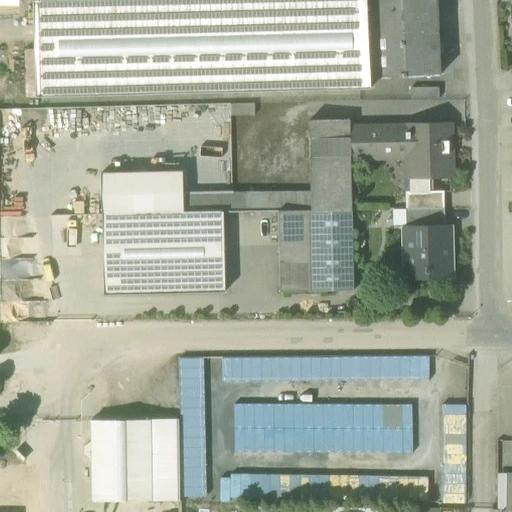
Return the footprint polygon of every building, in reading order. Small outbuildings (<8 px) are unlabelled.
[(370,80),(371,80),(369,34),(367,0),(37,0),(33,0),(35,97),(371,89),(370,80)] [(438,29),(436,0),(367,0),(369,34),(400,32),(437,30),(437,29),(438,29)] [(437,30),(400,32),(403,78),(440,76),(437,30)] [(371,80),(403,78),(400,32),(369,34),(371,80)] [(411,100),(439,100),(439,88),(411,88),(411,100)] [(230,105),(230,116),(254,116),(254,104),(230,105)] [(309,122),(310,193),(311,212),(351,211),(350,160),(349,128),(349,121),(309,122)] [(427,171),(427,177),(450,177),(450,152),(445,152),(445,144),(450,144),(449,126),(408,127),(408,132),(380,133),(380,127),(349,128),(350,160),(409,159),(409,172),(427,171)] [(223,213),(246,213),(246,194),(183,196),(182,173),(101,175),(102,215),(223,213)] [(428,189),(449,189),(449,179),(428,179),(428,189)] [(410,210),(414,210),(444,209),(444,192),(409,193),(410,210)] [(310,193),(246,194),(246,213),(278,213),(311,212),(310,193)] [(444,228),(444,209),(414,210),(414,229),(444,228)] [(351,211),(311,212),(312,292),(353,292),(351,211)] [(279,293),(312,292),(311,212),(278,213),(279,293)] [(225,293),(223,213),(102,215),(104,296),(225,293)] [(425,266),(425,276),(450,276),(450,245),(444,245),(444,228),(414,229),(405,229),(406,266),(425,266)] [(429,355),(221,357),(221,384),(429,381),(429,355)] [(207,497),(203,358),(179,359),(182,498),(207,497)] [(412,405),(233,405),(233,454),(412,454),(412,405)] [(466,505),(466,406),(440,406),(441,505),(466,505)] [(178,420),(150,420),(90,421),(91,443),(89,443),(84,448),(84,456),(90,460),(91,460),(92,503),(152,502),(179,502),(178,420)] [(511,439),(496,439),(496,471),(511,471),(511,439)] [(230,478),(220,478),(219,503),(230,503),(230,499),(427,502),(428,478),(230,474),(230,478)] [(506,511),(506,475),(497,474),(497,511),(506,511)]
